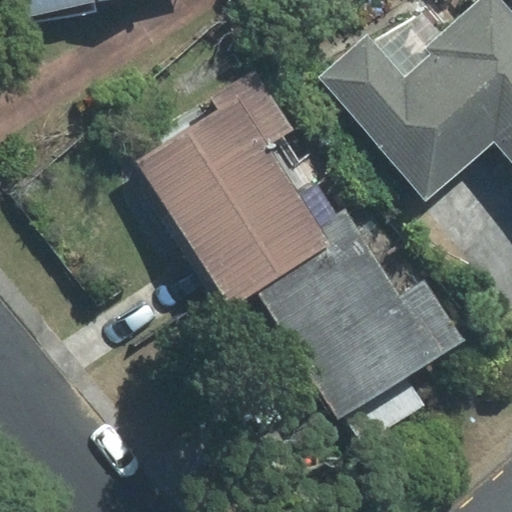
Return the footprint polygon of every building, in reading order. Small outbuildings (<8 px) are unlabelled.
[(10,0),(16,21),(106,0),(10,0)] [(426,198),(494,142),(492,0),(480,0),(441,34),(421,13),(373,42),(367,35),(320,78),(426,198)] [(511,12),(501,0),(492,0),(494,142),(511,162),(511,12)] [(140,162),(233,308),(258,292),(334,245),(322,226),(271,146),(296,130),(258,69),(213,97),(222,111),(140,162)] [(345,211),(322,226),(334,245),(258,292),(339,419),(464,340),(426,280),(399,297),(345,211)]
